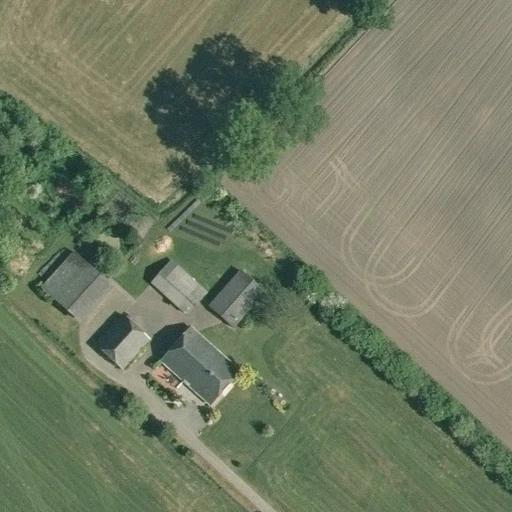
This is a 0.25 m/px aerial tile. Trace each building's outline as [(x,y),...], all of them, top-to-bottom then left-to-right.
[(73,252),(39,288),(70,317),(104,280),(73,252)] [(150,284),(186,316),(206,294),(171,260),(150,284)] [(207,307),(233,330),(266,294),(239,270),(207,307)] [(93,345),(121,371),(149,340),(121,314),(93,345)] [(160,361),(209,406),(240,372),(191,328),(160,361)]
